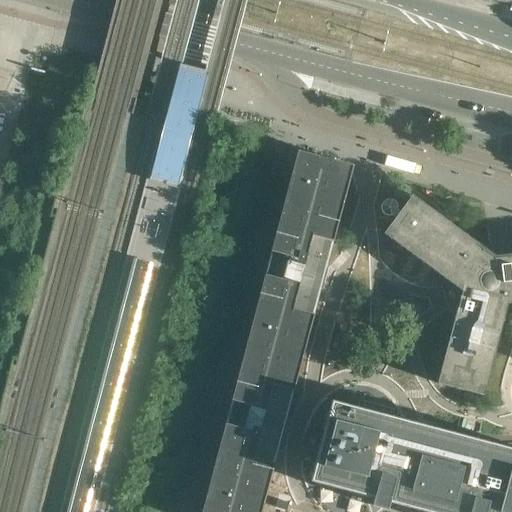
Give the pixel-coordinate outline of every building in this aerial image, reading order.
[(183,62),(181,61),(150,175),(161,178),(178,183),(209,69),(206,68),(193,64),(183,62)] [(226,423),(202,511),(261,511),(281,438),(283,430),(287,417),(321,290),(325,275),(353,167),(298,152),(271,254),(265,275),(231,402),(226,423)] [(507,303),(511,302),(511,255),(503,256),(502,254),(507,248),(499,246),(490,244),(491,251),(490,253),(417,201),(403,219),(401,221),(400,223),(389,237),(445,279),(463,292),(457,312),(438,384),(463,391),(482,395),(507,303)] [(85,511),(152,260),(139,257),(71,511),(85,511)] [(511,511),(511,449),(371,412),(331,402),(310,482),(358,495),(374,499),(372,506),(387,510),(389,503),(423,511),(511,511)]
